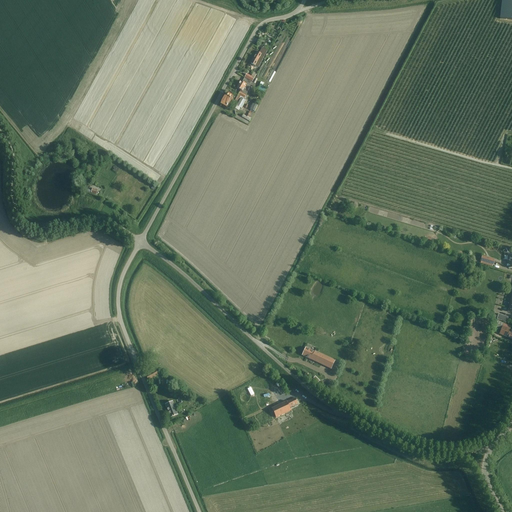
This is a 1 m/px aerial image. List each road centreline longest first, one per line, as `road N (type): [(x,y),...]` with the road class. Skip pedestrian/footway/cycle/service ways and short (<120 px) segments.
road 1 (unclassified): [(459,455),(411,448),(327,403),(141,242)]
road 2 (unclassified): [(141,242),(255,25),(299,10)]
road 3 (unclassified): [(200,511),(118,310),(122,278),(141,242)]
road 4 (unclassified): [(141,242),(101,222),(29,225),(11,195),(11,163),(0,139)]
